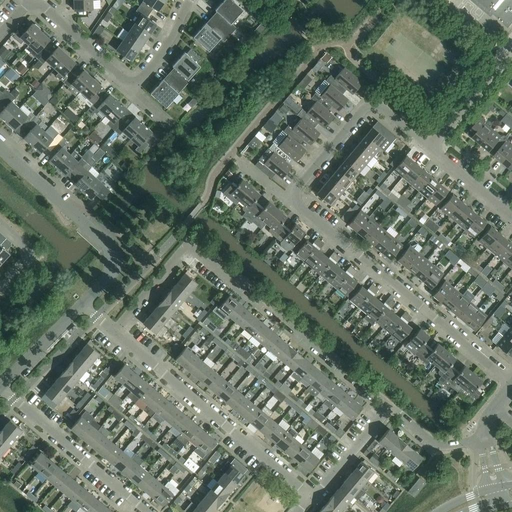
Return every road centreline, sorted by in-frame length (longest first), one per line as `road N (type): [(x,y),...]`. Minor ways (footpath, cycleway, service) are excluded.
road 1 (residential): [(390,407),(237,277),(186,244),(112,335)]
road 2 (residential): [(511,384),(295,199)]
road 3 (residential): [(316,499),(112,335)]
road 4 (residential): [(81,305),(105,280),(108,251),(0,147)]
road 5 (residential): [(155,511),(1,385)]
road 6 (residential): [(295,199),(368,106),(384,109),(428,148)]
road 7 (residential): [(511,50),(428,148)]
road 8 (residential): [(40,0),(133,83)]
